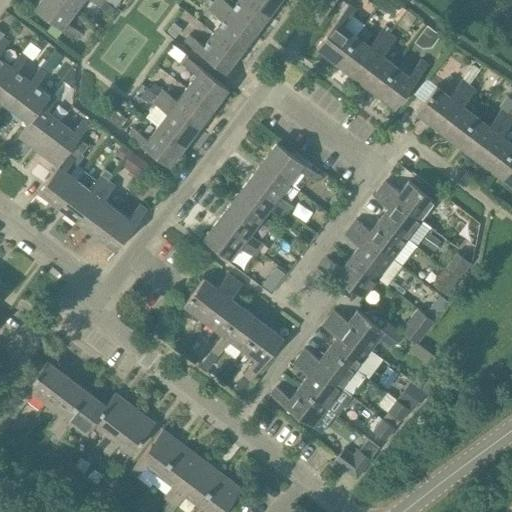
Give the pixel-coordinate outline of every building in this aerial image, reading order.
[(54,22),(64,30),(75,39),(81,32),(67,21),(76,9),(64,0),(40,0),(35,8),(54,22)] [(105,0),(104,0),(64,0),(76,9),(82,0),(91,0),(100,6),(105,0)] [(114,8),(120,0),(119,0),(106,0),(105,2),(114,8)] [(215,0),(213,2),(254,33),(269,14),(250,0),(237,0),(233,6),(224,0),(215,0)] [(250,0),(269,14),(279,0),(250,0)] [(336,62),(357,35),(344,25),(356,9),(349,4),(348,4),(343,0),(330,18),(336,21),(316,47),(336,62)] [(114,8),(105,2),(100,8),(110,15),(115,9),(114,8)] [(240,53),(254,33),(213,2),(209,9),(223,19),(214,33),(240,53)] [(403,16),(412,23),(416,17),(407,11),(403,16)] [(357,35),(336,62),(356,77),(401,18),(397,15),(390,25),(387,22),(370,45),(357,35)] [(356,77),(375,92),(396,65),(383,55),(395,39),(389,35),(402,19),(401,18),(356,77)] [(64,30),(54,22),(46,32),(56,39),(64,30)] [(437,32),(427,24),(421,32),(431,40),(437,32)] [(225,72),(240,53),(214,33),(204,45),(190,34),(185,41),(225,72)] [(0,81),(22,53),(21,52),(11,66),(0,57),(0,56),(10,43),(2,38),(0,40),(0,81)] [(0,81),(0,100),(10,108),(31,81),(18,71),(28,58),(22,53),(0,81)] [(196,75),(186,88),(213,108),(228,88),(188,58),(182,65),(196,75)] [(396,65),(375,92),(395,107),(428,64),(421,59),(409,75),(396,65)] [(63,61),(53,74),(60,79),(61,80),(71,67),(63,61)] [(464,77),(470,82),(479,70),(473,65),(464,77)] [(31,81),(10,108),(29,122),(50,95),(37,86),(47,72),(41,67),(31,81)] [(47,79),(48,82),(54,87),(60,79),(53,74),(52,73),(47,79)] [(468,85),(461,79),(449,95),(436,85),(416,112),(436,127),(468,85)] [(436,127),(455,142),(476,115),(463,105),(475,90),(468,85),(436,127)] [(159,97),(198,127),(213,108),(186,88),(177,100),(164,90),(159,97)] [(50,95),(29,122),(19,136),(38,151),(61,121),(48,111),(56,100),(50,95)] [(184,146),(198,127),(159,97),(153,104),(167,114),(157,126),(184,146)] [(115,110),(106,104),(99,112),(108,119),(115,110)] [(476,115),(455,142),(475,157),(507,114),(500,109),(488,125),(476,115)] [(110,120),(119,127),(126,118),(117,111),(110,120)] [(511,117),(507,114),(475,157),(495,172),(511,149),(511,142),(502,135),(511,121),(511,117)] [(61,121),(38,151),(58,166),(69,151),(79,138),(89,125),(82,120),(73,131),(61,121)] [(169,166),(184,146),(157,126),(148,139),(134,128),(129,135),(169,166)] [(89,146),(79,138),(69,151),(58,166),(37,193),(57,208),(85,170),(78,178),(71,173),(84,156),(82,154),(89,146)] [(277,143),(262,162),(288,182),(298,169),(312,180),(317,173),(277,143)] [(118,150),(118,155),(123,158),(128,150),(121,146),(118,150)] [(511,149),(495,172),(511,185),(511,149)] [(130,171),(139,178),(149,165),(140,158),(130,171)] [(288,182),(262,162),(247,181),(288,212),(293,205),(279,195),(288,182)] [(57,208),(76,222),(113,174),(105,168),(97,179),(85,170),(57,208)] [(76,222),(95,237),(117,208),(105,199),(115,186),(108,180),(113,174),(76,222)] [(385,181),(380,188),(422,220),(437,202),(408,180),(399,192),(385,181)] [(288,212),(247,181),(233,200),(259,221),(269,208),(283,218),(288,212)] [(373,196),(388,207),(379,219),(407,240),(415,247),(430,227),(422,220),(380,188),(373,196)] [(259,221),(233,200),(218,219),(259,250),(264,244),(259,240),(268,228),(259,221)] [(130,217),(117,208),(95,237),(115,251),(146,210),(140,204),(130,217)] [(259,250),(218,219),(203,239),(230,259),(240,246),(254,257),(259,250)] [(407,240),(379,219),(371,230),(356,219),(350,227),(359,233),(401,265),(415,247),(407,240)] [(350,257),(378,278),(387,285),(402,266),(401,265),(350,227),(344,235),(359,245),(350,257)] [(456,252),(444,268),(459,280),(472,264),(456,252)] [(363,297),(378,278),(350,257),(342,268),(327,257),(321,265),(363,297)] [(448,296),(459,280),(444,268),(432,284),(448,296)] [(183,304),(203,319),(234,279),(227,273),(217,287),(204,277),(183,304)] [(262,285),(271,291),(276,284),(268,277),(262,285)] [(210,350),(211,350),(243,307),(231,298),(241,284),(234,279),(203,319),(223,334),(210,350)] [(436,298),(425,313),(425,314),(433,320),(436,322),(447,306),(436,298)] [(243,349),(263,322),(243,307),(211,350),(217,355),(230,339),(243,349)] [(416,343),(417,341),(433,320),(425,314),(424,314),(417,309),(401,330),(416,342),(415,342),(416,343)] [(334,310),(329,317),(370,349),(377,340),(389,349),(402,332),(372,310),(365,310),(363,313),(358,310),(349,321),(334,310)] [(322,326),(337,337),(328,348),(355,369),(365,376),(368,378),(383,359),(370,349),(329,317),(322,326)] [(263,322),(243,349),(256,359),(243,375),(250,380),(283,338),(263,322)] [(355,369),(328,348),(319,359),(305,348),(298,357),(341,388),(350,396),(365,376),(355,369)] [(200,364),(208,370),(213,363),(206,357),(200,364)] [(327,407),(341,388),(298,357),(293,364),(307,374),(299,386),(327,407)] [(46,402),(66,375),(47,360),(15,402),(14,402),(0,420),(0,422),(7,428),(22,407),(22,408),(34,393),(46,402)] [(434,373),(422,389),(426,392),(431,396),(443,380),(434,373)] [(48,427),(54,432),(86,390),(66,375),(46,402),(60,412),(48,427)] [(234,387),(242,393),(248,385),(240,379),(234,387)] [(422,389),(421,389),(410,381),(396,400),(397,400),(409,410),(409,409),(412,411),(426,392),(422,389)] [(312,426),(327,407),(299,386),(290,397),(276,387),(270,395),(312,426)] [(85,432),(91,424),(106,405),(86,390),(54,432),(62,438),(73,423),(85,432)] [(103,450),(135,408),(115,393),(106,405),(91,424),(104,434),(96,444),(103,450)] [(400,421),(409,410),(397,400),(388,412),(400,421)] [(135,408),(103,450),(109,454),(117,444),(131,455),(155,423),(135,408)] [(373,431),(385,440),(394,429),(382,419),(373,431)] [(145,465),(159,475),(183,444),(163,429),(130,471),(136,476),(145,465)] [(5,443),(13,449),(17,444),(9,438),(5,443)] [(164,507),(165,508),(171,501),(202,459),(183,444),(159,475),(172,485),(163,496),(169,500),(164,507)] [(371,458),(357,448),(352,454),(344,448),(334,461),(356,478),(366,465),(371,458)] [(42,468),(48,472),(54,463),(48,459),(42,468)] [(199,505),(222,474),(202,459),(171,501),(177,506),(185,495),(198,504),(199,505)] [(222,474),(199,505),(208,511),(224,511),(242,489),(222,474)] [(106,502),(117,511),(120,511),(127,505),(113,494),(106,502)]
